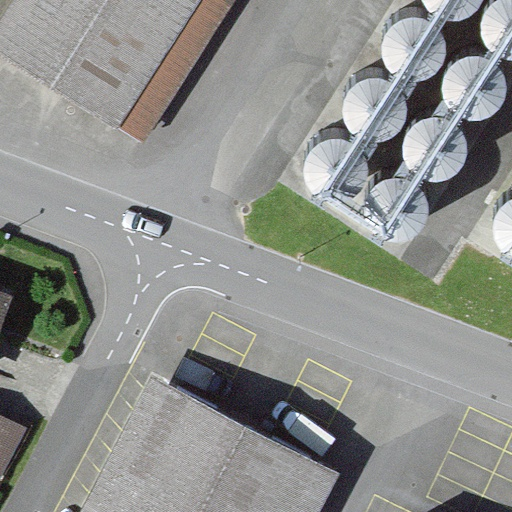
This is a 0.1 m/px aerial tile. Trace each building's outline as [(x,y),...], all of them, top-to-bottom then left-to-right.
[(189,0),(10,0),(0,16),(0,44),(113,118),(189,0)] [(229,0),(189,0),(113,118),(141,136),(229,0)] [(429,0),(436,5),(448,9),(461,8),(472,2),(473,0),(429,0)] [(511,0),(483,0),(480,9),(482,22),(488,34),(498,42),(510,45),(511,45),(511,0)] [(380,31),(382,44),(388,55),(398,63),(410,67),(423,66),(434,60),(442,50),(446,37),(445,25),(439,13),(429,5),(417,1),(404,3),(392,9),(384,18),(380,31)] [(440,71),(441,83),(447,95),(457,103),(470,107),(483,106),(494,100),(502,90),(506,77),(505,65),(499,53),(489,45),(477,41),(464,42),(452,48),(444,58),(440,71)] [(340,91),(341,104),(347,115),(357,123),(370,127),(374,127),(383,126),(394,120),(402,110),(406,98),(405,85),(399,74),(389,65),(376,62),(364,63),(352,69),(344,79),(340,91)] [(402,132),(403,145),(409,156),(419,164),(431,168),(444,167),(455,161),(464,151),(467,139),(466,126),(460,115),(450,106),(438,103),(425,104),(414,110),(405,120),(402,132)] [(301,153),(302,166),(308,177),(318,185),(331,189),(344,188),(355,182),(363,172),(367,160),(366,147),(360,136),(350,127),(337,124),(325,125),(313,131),(305,141),(301,153)] [(363,193),(364,206),(370,217),(380,226),(392,230),(405,228),(416,222),(425,212),(428,200),(427,187),(421,176),(411,168),(399,164),(386,165),(375,171),(366,181),(363,193)] [(490,210),(491,223),(497,234),(507,242),(511,243),(511,182),(502,188),(493,198),(490,210)] [(0,315),(9,291),(0,287),(0,315)] [(310,511),(332,470),(152,376),(80,511),(310,511)] [(0,469),(23,425),(0,413),(0,469)]
